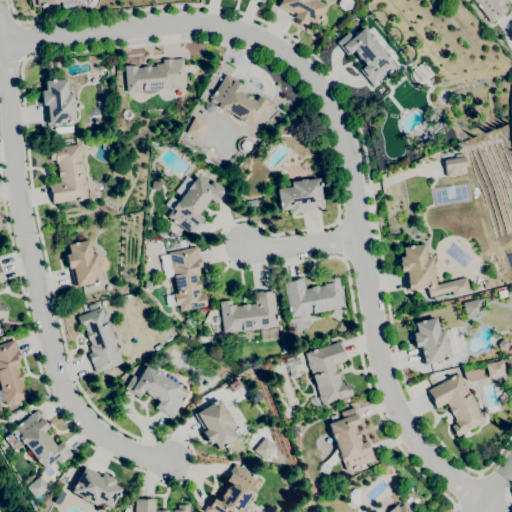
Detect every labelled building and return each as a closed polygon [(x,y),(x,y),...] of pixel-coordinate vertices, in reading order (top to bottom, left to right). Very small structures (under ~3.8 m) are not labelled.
[(62,9),(60,1),(44,5),(44,6),(40,7),(39,5),(31,7),(29,0),(73,0),(74,7),(62,9)] [(315,25),(307,21),(305,24),(292,17),(293,16),(276,7),(279,0),(317,0),(317,1),(325,6),(315,25)] [(343,10),(338,5),(339,0),(350,0),(352,2),(350,9),(343,10)] [(490,23),(478,8),(477,8),(473,3),(473,2),(471,0),(507,0),(501,5),(505,9),(506,11),(490,23)] [(372,86),(358,70),(364,65),(362,62),(361,62),(354,55),(355,54),(352,50),(346,55),(335,42),(347,32),(352,37),(363,27),(368,33),(369,32),(375,39),(374,40),(384,52),(385,52),(390,58),(389,58),(395,66),(372,86)] [(132,92),(125,92),(123,66),(132,65),(132,66),(136,66),(136,68),(141,67),(149,66),(150,67),(155,66),(154,64),(162,63),(161,60),(171,59),(182,58),(184,87),(175,88),(175,89),(168,89),(168,88),(164,89),(140,91),(140,92),(132,92)] [(251,127),(245,123),(245,124),(237,119),(237,118),(224,110),(223,111),(216,107),(216,106),(208,101),(210,98),(210,97),(213,91),(214,92),(224,74),(242,85),(238,91),(242,94),(243,93),(251,98),(250,99),(254,101),(258,95),(272,104),(265,117),(259,114),(251,127)] [(47,124),(45,124),(43,105),(41,105),(40,90),(44,90),(44,81),(65,79),(66,93),(72,93),(73,102),(74,109),(73,109),(74,121),(69,122),(69,123),(66,123),(66,122),(47,124)] [(199,139),(185,132),(193,117),(207,124),(199,139)] [(52,204),(51,197),(50,197),(48,184),(59,182),(58,177),(56,169),(57,169),(56,163),(55,163),(54,160),(49,161),(47,149),(78,144),(79,148),(80,147),(81,154),(80,154),(84,182),(85,182),(86,188),(86,189),(87,198),(80,199),(80,200),(76,201),(76,200),(52,204)] [(445,177),(443,160),(455,158),(455,154),(462,153),(463,157),(465,157),(466,166),(460,167),(461,174),(445,177)] [(190,235),(174,223),(174,224),(168,220),(169,219),(166,217),(171,210),(164,205),(170,196),(177,202),(181,196),(174,191),(185,176),(192,181),(196,176),(208,185),(212,180),(224,190),(214,203),(208,199),(196,214),(201,218),(202,219),(190,235)] [(289,214),(288,209),(279,211),(278,205),(277,205),(277,202),(278,202),(276,189),(285,188),(284,183),(299,181),(299,180),(305,179),(305,180),(317,178),(318,183),(319,182),(319,186),(318,186),(321,207),(303,210),(303,212),(289,214)] [(154,191),(150,188),(151,182),(156,180),(160,183),(160,188),(154,191)] [(74,287),(69,268),(67,269),(64,255),(69,253),(66,244),(72,243),(75,242),(75,243),(87,240),(89,249),(94,248),(98,262),(100,268),(99,268),(102,280),(97,281),(97,282),(94,283),(94,282),(76,286),(74,287)] [(428,297),(425,285),(408,290),(406,290),(403,278),(406,277),(405,271),(399,272),(398,263),(399,262),(398,258),(402,257),(401,247),(423,244),(424,254),(428,254),(429,258),(430,257),(431,266),(432,266),(433,273),(432,273),(434,285),(465,277),(469,292),(452,296),(450,291),(428,297)] [(180,311),(179,305),(175,305),(174,305),(166,306),(164,296),(173,294),(172,294),(176,293),(173,275),(163,277),(159,256),(168,254),(168,253),(196,247),(198,258),(199,257),(201,267),(197,268),(198,275),(196,276),(197,280),(199,280),(200,288),(199,288),(200,294),(202,293),(203,296),(204,296),(206,306),(180,311)] [(289,317),(288,313),(287,314),(286,307),(287,307),(282,282),(294,280),(294,279),(301,278),(304,289),(310,288),(310,287),(317,286),(317,287),(323,286),(322,284),(326,283),(325,280),(337,277),(343,308),(339,308),(339,309),(332,310),(332,309),(324,311),(324,310),(312,313),(305,314),(306,316),(299,317),(298,316),(289,317)] [(499,298),(497,292),(505,290),(506,296),(499,298)] [(224,342),(223,334),(227,334),(226,333),(222,333),(218,302),(230,300),(231,305),(234,305),(235,306),(241,306),(241,305),(248,304),(248,305),(254,304),(252,292),(264,291),(264,292),(272,291),(277,326),(267,327),(267,329),(276,327),(277,339),(261,341),(259,328),(254,329),(233,332),(233,333),(235,333),(236,340),(224,342)] [(465,317),(462,303),(479,298),(482,313),(465,317)] [(95,373),(91,362),(90,363),(87,354),(90,353),(88,346),(90,345),(88,340),(87,340),(84,333),(85,332),(84,328),(81,328),(80,325),(79,326),(76,317),(100,307),(103,314),(104,314),(106,320),(107,322),(106,322),(116,347),(117,347),(119,354),(122,363),(95,373)] [(422,365),(417,347),(414,348),(412,339),(413,338),(411,333),(416,332),(413,323),(418,321),(422,320),(422,321),(434,317),(438,332),(443,330),(445,340),(446,339),(448,345),(447,345),(450,358),(446,359),(446,360),(442,361),(442,360),(426,364),(422,365)] [(143,329),(139,324),(142,319),(148,318),(152,323),(150,328),(143,329)] [(186,328),(183,323),(186,318),(192,318),(194,322),(192,327),(186,328)] [(6,405),(4,401),(0,402),(0,343),(13,339),(17,350),(20,359),(17,360),(19,367),(17,368),(19,373),(20,372),(23,380),(21,380),(23,386),(25,385),(27,388),(28,388),(31,396),(6,405)] [(503,350),(498,349),(497,344),(500,340),(505,340),(507,345),(507,347),(503,350)] [(322,406),(320,401),(319,402),(317,395),(318,395),(311,375),(310,375),(306,363),(307,362),(303,353),(310,351),(310,350),(314,349),(315,350),(339,342),(345,360),(334,364),(336,370),(339,377),(338,377),(340,383),(342,382),(343,385),(347,384),(351,395),(322,406)] [(488,379),(485,364),(502,360),(505,375),(488,379)] [(171,418),(154,407),(158,401),(153,399),(145,394),(146,394),(142,391),(138,397),(123,388),(132,375),(137,379),(145,365),(151,369),(152,368),(159,373),(159,374),(173,383),(173,382),(180,386),(179,387),(188,392),(184,398),(185,398),(183,402),(182,401),(171,418)] [(468,382),(464,379),(462,372),(480,368),(483,378),(468,382)] [(456,437),(450,426),(454,424),(453,420),(454,419),(452,414),(451,415),(447,408),(448,408),(445,403),(435,409),(429,396),(430,396),(427,390),(442,382),(440,377),(446,374),(448,378),(452,376),(453,376),(458,373),(463,382),(464,382),(467,387),(466,388),(475,405),(479,413),(480,412),(483,418),(482,419),(484,422),(456,437)] [(218,450),(213,442),(209,445),(201,432),(203,431),(193,414),(195,413),(218,399),(218,400),(229,394),(233,401),(222,407),(224,411),(225,410),(229,416),(228,417),(233,424),(229,426),(236,439),(225,445),(225,446),(222,448),(222,447),(218,450)] [(344,471),(340,460),(338,455),(333,439),(332,439),(329,431),(330,430),(327,423),(331,422),(329,417),(336,415),(337,420),(342,418),(339,412),(354,407),(360,422),(357,424),(357,425),(353,426),(355,430),(356,430),(359,439),(358,439),(359,443),(367,441),(374,460),(363,464),(364,468),(361,469),(360,465),(355,467),(355,468),(349,470),(348,469),(344,471)] [(43,469),(39,463),(38,464),(33,458),(33,457),(22,444),(17,438),(18,437),(11,430),(14,427),(19,422),(20,423),(35,410),(48,426),(42,431),(54,446),(60,441),(71,454),(59,464),(55,459),(43,469)] [(294,437),(289,435),(287,430),(290,426),(296,427),(298,431),(298,433),(294,437)] [(264,460),(252,450),(264,437),(276,447),(264,460)] [(327,475),(318,471),(321,463),(330,467),(327,475)] [(203,511),(202,511),(206,506),(207,507),(213,498),(218,501),(221,497),(220,496),(225,488),(226,489),(228,485),(223,481),(234,464),(250,475),(251,474),(254,476),(254,477),(258,480),(259,481),(254,490),(255,490),(250,496),(249,496),(240,509),(241,510),(239,511),(203,511)] [(109,508),(101,503),(99,508),(86,501),(85,502),(80,499),(81,498),(70,492),(83,468),(84,466),(101,476),(102,474),(114,481),(112,484),(120,489),(118,494),(117,497),(116,496),(109,508)] [(34,499),(25,487),(39,476),(48,488),(34,499)] [(60,505),(53,502),(59,490),(66,494),(60,505)] [(188,511),(133,511),(134,498),(154,498),(154,510),(159,511),(159,509),(167,510),(167,511),(173,511),(173,510),(176,510),(177,504),(189,505),(188,511)] [(387,511),(396,504),(399,507),(403,503),(410,511),(387,511)]
